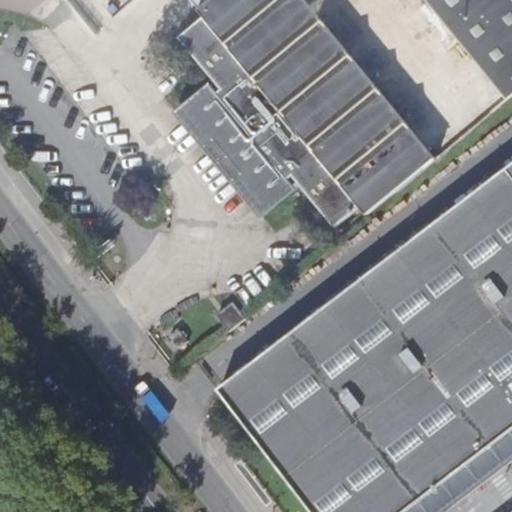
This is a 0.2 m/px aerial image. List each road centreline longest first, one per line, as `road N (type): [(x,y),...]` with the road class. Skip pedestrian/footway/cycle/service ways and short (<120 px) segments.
road 1 (unknown): [(154,427),(384,237),(511,144)]
road 2 (unknown): [(103,360),(183,263),(196,210),(178,157),(104,52),(101,23),(123,0)]
road 3 (primary): [(220,511),(0,224)]
road 4 (primary): [(0,304),(157,511)]
road 5 (unknown): [(376,0),(457,96)]
